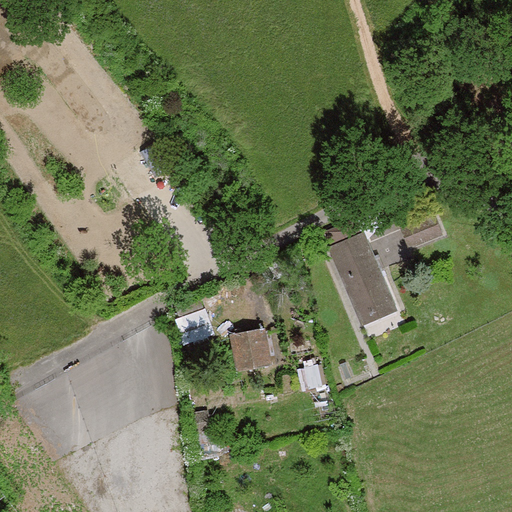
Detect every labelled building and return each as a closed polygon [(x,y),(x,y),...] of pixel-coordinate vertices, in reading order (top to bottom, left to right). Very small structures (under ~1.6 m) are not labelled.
[(436,215),(404,227),(412,247),(443,235),(436,215)] [(359,220),(329,232),(335,247),(333,249),(366,325),(400,311),(368,234),(365,235),(359,220)] [(214,335),(205,308),(176,319),(185,345),(214,335)] [(265,330),(234,336),(240,370),(271,364),(265,330)] [(167,389),(96,400),(101,433),(172,422),(167,389)] [(198,432),(210,430),(207,411),(195,413),(198,432)]
